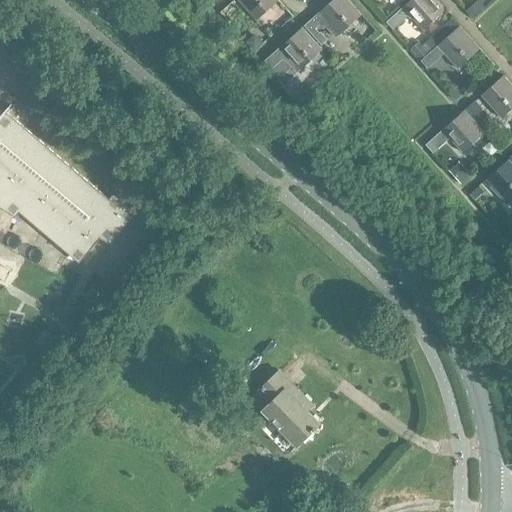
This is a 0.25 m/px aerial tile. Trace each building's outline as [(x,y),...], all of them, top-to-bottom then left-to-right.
[(240,0),(256,18),(276,0),(240,0)] [(348,0),(331,0),(319,11),(304,25),(321,45),(327,39),(320,32),(319,33),(315,28),(319,24),(323,29),(325,27),(335,37),(361,14),(348,0)] [(392,29),(410,14),(422,27),(445,7),(438,0),(409,0),(385,22),(392,29)] [(418,41),(410,48),(413,51),(420,60),(460,24),(452,15),(421,43),(418,41)] [(460,24),(420,60),(427,68),(444,52),(457,67),(480,46),(460,24)] [(296,72),(300,68),(311,59),(314,63),(326,52),(302,26),(263,61),(270,69),(282,58),(287,61),(296,72)] [(501,115),(511,105),(511,82),(504,73),(481,94),(501,115)] [(0,203),(7,208),(17,214),(21,210),(79,259),(98,237),(109,243),(135,213),(114,195),(111,199),(6,110),(12,103),(11,102),(0,115),(0,203)] [(432,152),(450,136),(462,150),(484,130),(465,108),(424,144),(432,152)] [(506,199),(511,194),(511,160),(509,157),(486,177),(506,199)] [(61,340),(43,329),(35,343),(53,353),(61,340)] [(258,404),(263,410),(297,444),(319,423),(307,411),(313,405),(279,370),(258,390),(265,397),(258,404)] [(240,371),(222,388),(231,397),(248,380),(240,371)]
